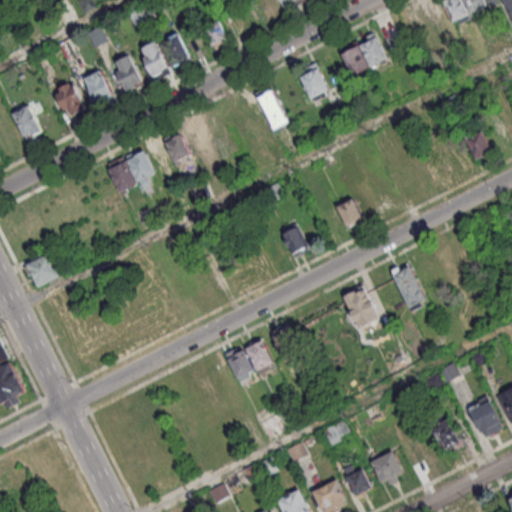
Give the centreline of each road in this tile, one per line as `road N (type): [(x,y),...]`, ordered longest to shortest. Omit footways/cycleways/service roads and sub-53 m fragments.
road 1 (residential): [(0,437),(511,176)]
road 2 (residential): [(0,189),(370,0)]
road 3 (tertiary): [(0,281),(115,511)]
